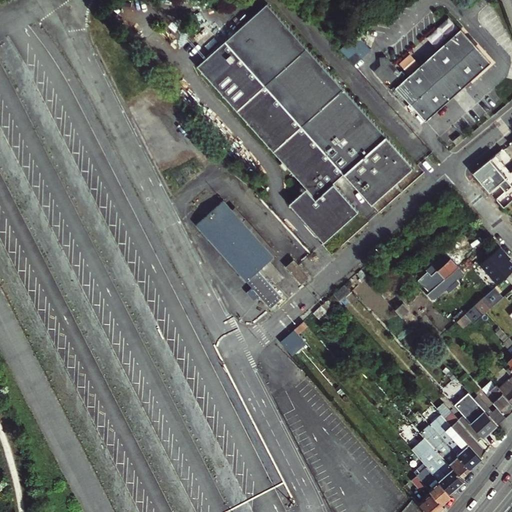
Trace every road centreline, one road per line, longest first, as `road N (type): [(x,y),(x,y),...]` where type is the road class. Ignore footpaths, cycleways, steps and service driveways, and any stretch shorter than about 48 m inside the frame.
road 1 (residential): [(235,357),(449,169)]
road 2 (unknown): [(499,59),(486,82),(428,133),(449,169)]
